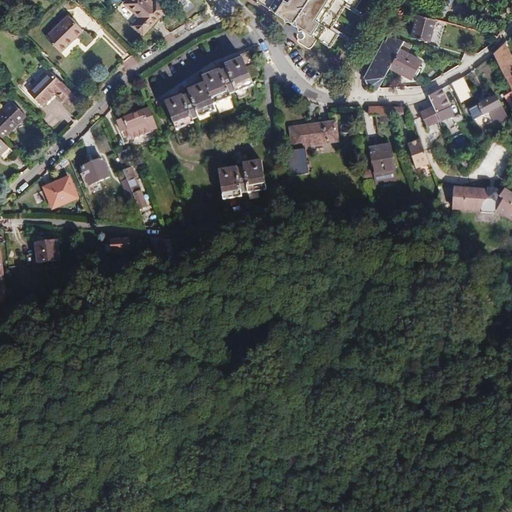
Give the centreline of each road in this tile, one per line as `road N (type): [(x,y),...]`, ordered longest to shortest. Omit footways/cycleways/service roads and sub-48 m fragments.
road 1 (residential): [(226,5),(311,96),(407,94),(483,55),(511,23)]
road 2 (residential): [(0,194),(70,141),(128,68),(226,5)]
road 3 (residential): [(0,223),(54,220),(174,236)]
